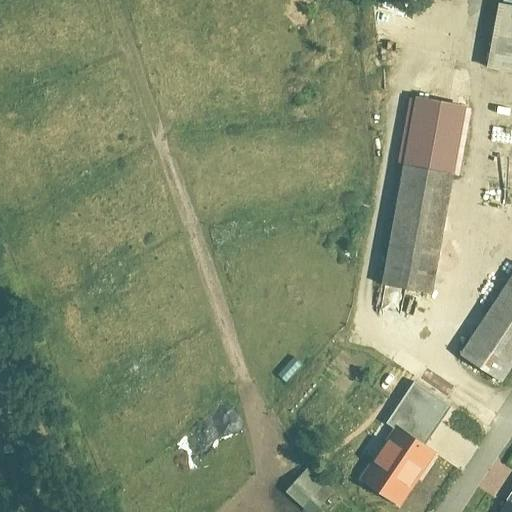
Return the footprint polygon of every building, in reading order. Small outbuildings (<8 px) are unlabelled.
[(511,0),(502,67),(511,68),(511,0)] [(428,100),(417,162),(466,171),(477,109),(428,100)] [(511,121),(501,181),(511,183),(511,121)] [(466,171),(417,162),(394,289),(443,298),(466,171)] [(511,380),(511,278),(455,363),(502,395),(511,380)] [(454,409),(420,387),(401,416),(436,438),(454,409)] [(400,427),(366,473),(406,502),(440,456),(400,427)] [(304,511),(312,511),(329,496),(305,471),(284,490),(304,511)]
